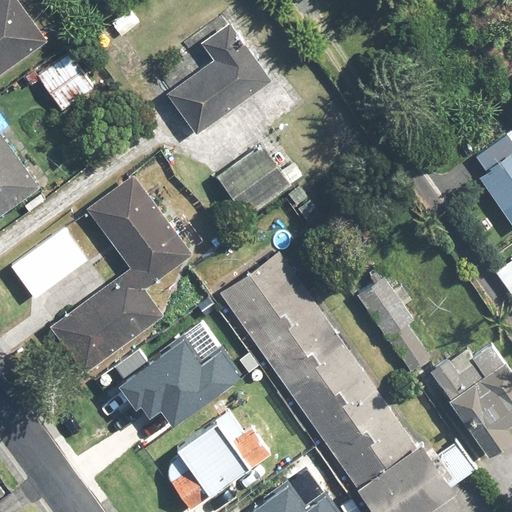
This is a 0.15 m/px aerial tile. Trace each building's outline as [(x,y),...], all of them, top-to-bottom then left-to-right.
[(0,0),(0,72),(45,39),(16,0),(0,0)] [(141,26),(126,2),(103,17),(118,41),(141,26)] [(165,92),(194,131),(269,77),(226,19),(199,40),(212,58),(165,92)] [(35,74),(60,107),(92,84),(68,50),(35,74)] [(484,170),(477,175),(501,208),(511,200),(511,138),(507,131),(473,154),(484,170)] [(0,211),(38,184),(0,132),(0,211)] [(215,173),(245,214),(290,182),(259,141),(215,173)] [(132,172),(85,206),(129,265),(49,324),(83,370),(163,312),(143,286),(190,252),(132,172)] [(288,191),(296,202),(307,195),(299,184),(288,191)] [(308,199),(298,207),(309,222),(319,215),(308,199)] [(62,225),(10,263),(33,295),(86,257),(62,225)] [(352,484),(371,511),(417,511),(451,489),(417,440),(413,442),(277,247),(218,288),(354,483),(352,484)] [(511,254),(493,267),(511,294),(511,254)] [(356,292),(410,369),(430,355),(406,321),(412,317),(402,302),(411,296),(400,281),(391,287),(377,267),(368,274),(372,280),(356,292)] [(185,331),(120,375),(146,412),(161,401),(170,415),(241,366),(222,339),(200,354),(185,331)] [(446,355),(428,367),(447,395),(446,396),(485,452),(511,432),(511,370),(490,340),(472,353),(466,344),(448,357),(446,355)] [(173,446),(179,454),(177,455),(175,456),(172,458),(170,461),(168,464),(167,468),(167,471),(168,475),(169,478),(170,480),(189,508),(270,452),(251,424),(243,430),(228,408),(173,446)] [(456,439),(438,454),(458,480),(477,465),(456,439)] [(309,458),(231,511),(340,511),(345,509),(309,458)]
